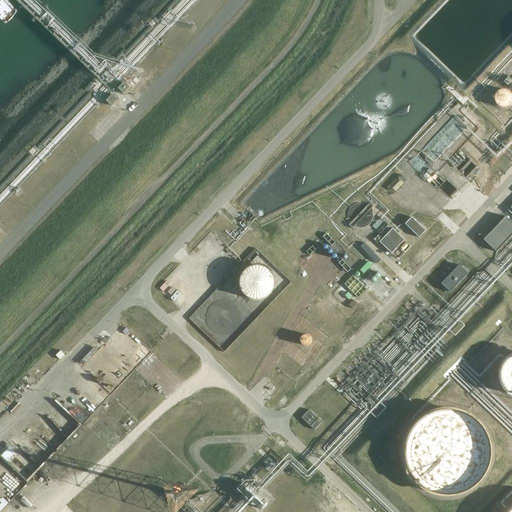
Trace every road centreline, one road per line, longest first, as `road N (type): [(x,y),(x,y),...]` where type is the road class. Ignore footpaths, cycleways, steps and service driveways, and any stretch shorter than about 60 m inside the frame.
road 1 (unclassified): [(279,424),(141,293),(377,31),(378,0)]
road 2 (unclassified): [(460,245),(279,424)]
road 3 (unknown): [(53,511),(216,364)]
road 4 (unknown): [(141,293),(0,431)]
road 5 (unclassified): [(371,511),(279,424)]
road 6 (unclassified): [(263,439),(219,484),(195,462),(192,452),(203,443)]
